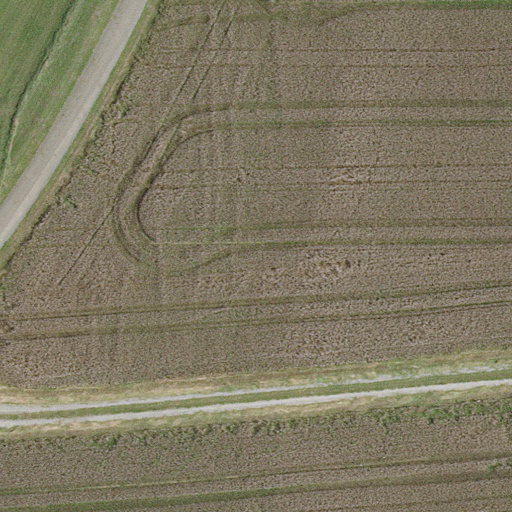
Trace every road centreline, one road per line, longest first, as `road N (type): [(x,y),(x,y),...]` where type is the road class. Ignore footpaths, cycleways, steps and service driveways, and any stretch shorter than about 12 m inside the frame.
road 1 (track): [(0,414),(511,378)]
road 2 (track): [(0,218),(97,75),(131,0)]
